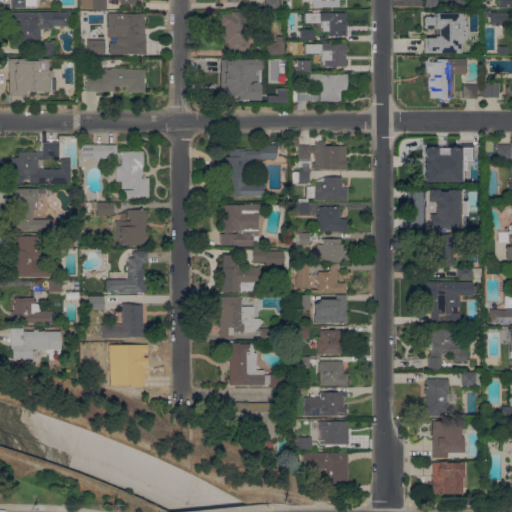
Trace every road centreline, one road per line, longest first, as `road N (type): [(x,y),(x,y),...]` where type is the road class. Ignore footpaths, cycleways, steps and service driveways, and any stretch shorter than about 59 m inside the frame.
road 1 (residential): [(386,511),(382,0)]
road 2 (residential): [(511,120),(0,121)]
road 3 (residential): [(182,395),(180,0)]
